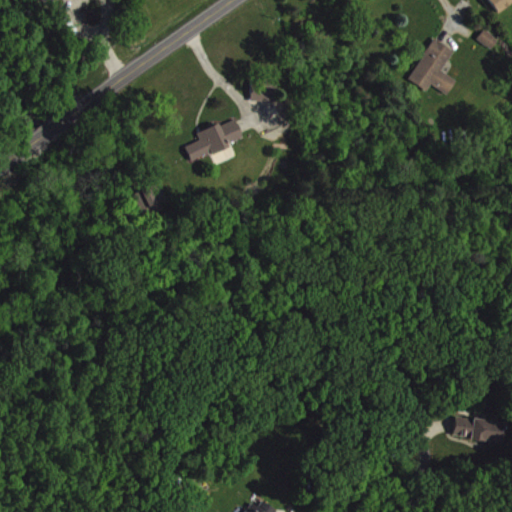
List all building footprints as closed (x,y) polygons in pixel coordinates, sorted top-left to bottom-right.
[(511,0),(491,0),(500,12),(511,3),(511,0)] [(492,48),(500,39),(488,27),(479,36),(492,48)] [(429,89),(433,83),(450,93),(459,79),(443,69),(456,48),(435,36),(410,78),(429,89)] [(253,100),(280,100),(280,79),(253,79),(253,100)] [(192,160),(213,151),(214,153),(231,145),(230,142),(245,136),(238,118),(222,124),(221,122),(199,131),(202,139),(186,145),(192,160)] [(157,183),(136,193),(146,215),(167,205),(157,183)] [(454,434),(504,442),(507,422),(457,414),(454,434)] [(244,511),(279,511),(281,510),(263,499),(260,505),(251,500),(244,511)]
